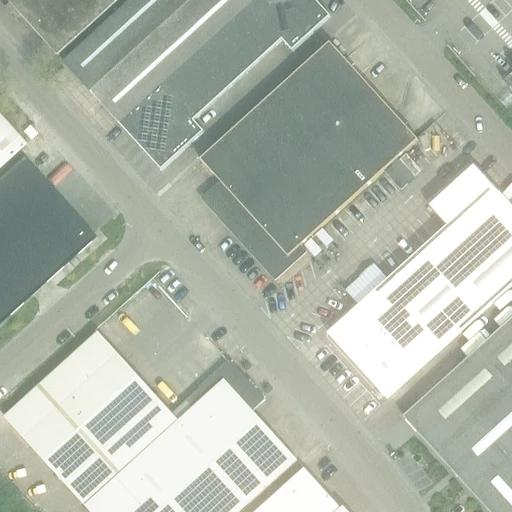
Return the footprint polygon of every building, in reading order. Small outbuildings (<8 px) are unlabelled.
[(6,0),(57,56),(118,0),(6,0)] [(119,124),(255,0),(133,0),(64,63),(119,124)] [(314,0),(255,0),(119,124),(161,170),(203,132),(193,121),(282,40),(292,51),(330,17),(314,0)] [(298,248),(418,140),(329,43),(200,160),(223,185),(206,200),(275,276),(301,252),(298,248)] [(0,167),(22,147),(0,122),(0,167)] [(329,245),(343,260),(456,158),(443,143),(329,245)] [(0,323),(95,238),(23,158),(0,178),(0,323)] [(455,218),(328,333),(386,398),(511,285),(511,205),(475,164),(437,199),(455,218)] [(511,318),(476,351),(510,388),(511,386),(511,318)] [(97,333),(73,355),(3,419),(88,511),(239,511),(295,461),(251,412),(263,401),(228,362),(185,402),(192,409),(177,423),(97,333)] [(511,511),(511,390),(510,388),(476,351),(403,417),(488,511),(511,511)] [(342,511),(304,469),(257,511),(342,511)]
